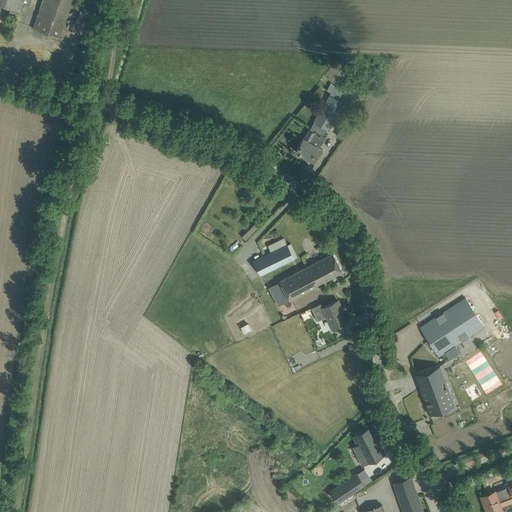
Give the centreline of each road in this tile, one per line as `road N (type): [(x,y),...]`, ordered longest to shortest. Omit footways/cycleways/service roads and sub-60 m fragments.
road 1 (unclassified): [(453,511),(391,411),(362,266),(337,217),(201,136),(0,76)]
road 2 (track): [(124,0),(103,57),(102,104),(71,205),(18,511)]
